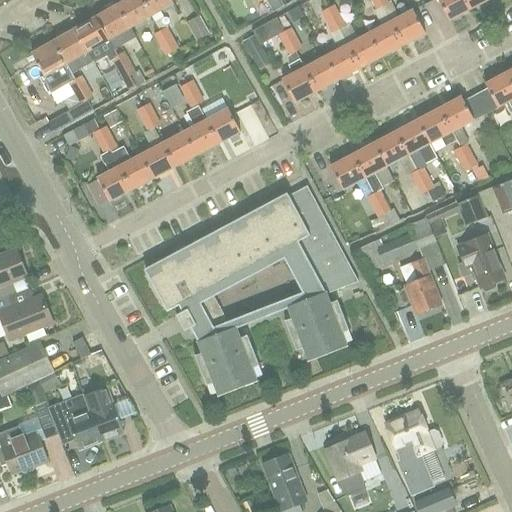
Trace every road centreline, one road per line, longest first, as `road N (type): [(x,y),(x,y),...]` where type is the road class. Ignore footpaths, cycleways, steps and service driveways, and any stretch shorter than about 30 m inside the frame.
road 1 (residential): [(76,252),(437,56),(467,58),(511,35)]
road 2 (tertiary): [(187,453),(451,348)]
road 3 (residential): [(187,453),(81,275),(76,252)]
road 4 (tertiary): [(36,511),(187,453)]
road 5 (residential): [(511,480),(451,348)]
